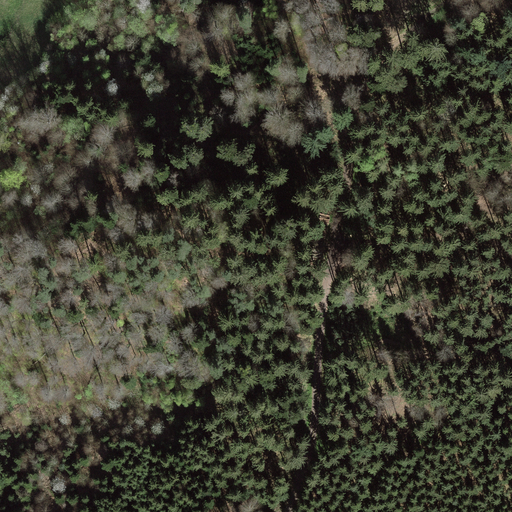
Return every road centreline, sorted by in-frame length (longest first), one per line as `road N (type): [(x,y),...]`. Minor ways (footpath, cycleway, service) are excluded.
road 1 (track): [(355,73),(321,311),(313,436),(289,511)]
road 2 (track): [(362,511),(398,445),(511,371)]
